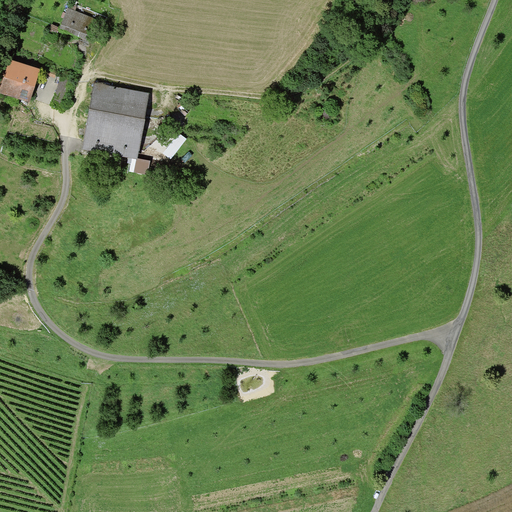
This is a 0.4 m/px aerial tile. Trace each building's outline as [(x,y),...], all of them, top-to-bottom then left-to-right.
[(96,18),(68,7),(60,27),(60,28),(87,39),(96,18)] [(60,28),(60,27),(52,24),(48,33),(56,36),(60,28)] [(10,59),(0,88),(0,93),(30,103),(41,69),(10,59)] [(62,72),(52,105),(63,108),(73,76),(62,72)] [(95,82),(82,148),(136,158),(137,159),(138,158),(150,92),(95,82)] [(179,132),(163,153),(171,159),(187,138),(179,132)] [(150,160),(138,158),(137,159),(136,158),(134,172),(148,175),(150,160)]
